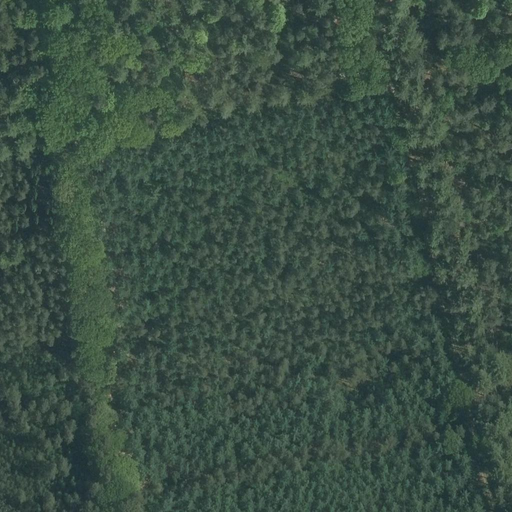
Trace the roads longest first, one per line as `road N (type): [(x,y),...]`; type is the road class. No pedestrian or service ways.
road 1 (track): [(118,511),(44,0)]
road 2 (track): [(391,72),(492,511)]
road 3 (track): [(391,72),(0,150)]
